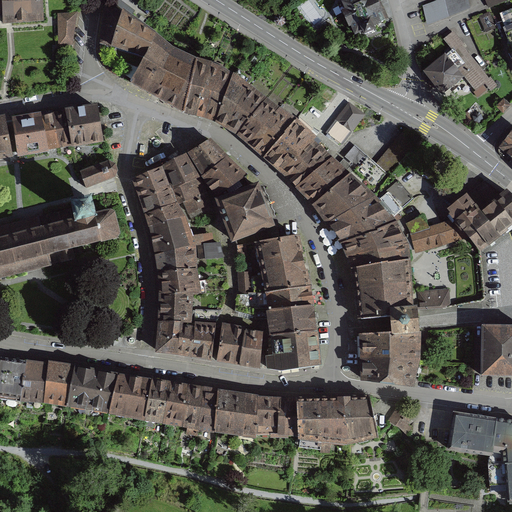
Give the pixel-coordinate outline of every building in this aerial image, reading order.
[(41,0),(2,0),(3,14),(3,23),(43,20),(41,0)] [(347,0),(338,5),(342,14),(337,17),(343,30),(348,28),(354,39),(377,28),(373,18),(380,15),(373,0),(347,0)] [(467,0),(442,0),(423,7),(428,26),(470,9),(467,0)] [(506,0),(484,0),(488,9),(507,1),(506,0)] [(125,14),(105,7),(100,43),(116,48),(116,52),(119,55),(123,59),(129,63),(140,68),(158,38),(147,29),(125,14)] [(490,13),(480,17),(486,31),(496,27),(490,13)] [(77,15),(58,15),(59,40),(73,39),(77,15)] [(497,87),(452,32),(444,39),(488,93),(497,87)] [(172,50),(158,38),(140,68),(131,82),(185,113),(197,62),(172,50)] [(447,56),(425,71),(441,94),(463,78),(447,56)] [(212,66),(197,62),(185,113),(217,121),(233,77),(224,70),(212,66)] [(234,77),(233,77),(217,121),(239,134),(267,101),(246,85),(251,78),(238,71),(234,77)] [(504,100),(497,107),(503,112),(510,105),(504,100)] [(296,123),(267,101),(239,134),(265,157),(296,123)] [(363,115),(350,105),(327,133),(341,144),(363,115)] [(97,106),(66,112),(66,113),(72,146),(103,141),(97,106)] [(66,113),(54,115),(60,148),(72,146),(66,113)] [(54,115),(41,117),(48,149),(60,148),(54,115)] [(48,149),(41,117),(15,122),(19,154),(48,149)] [(5,118),(0,119),(0,157),(12,156),(5,118)] [(312,138),(296,123),(265,157),(298,187),(330,160),(324,154),(329,150),(315,136),(312,138)] [(403,133),(376,165),(386,174),(388,175),(415,143),(403,133)] [(511,134),(500,148),(511,158),(511,134)] [(247,176),(209,141),(190,153),(208,181),(207,181),(218,196),(247,176)] [(354,171),(367,156),(355,146),(345,157),(350,161),(341,170),(348,176),(354,171)] [(374,188),(386,174),(376,165),(367,156),(354,171),(374,188)] [(203,186),(185,157),(164,167),(178,205),(184,202),(194,221),(214,214),(203,186)] [(341,170),(330,160),(298,187),(315,204),(348,176),(341,170)] [(110,163),(82,174),(87,190),(117,179),(119,173),(117,166),(110,163)] [(161,168),(135,180),(147,215),(175,204),(161,168)] [(372,198),(348,176),(315,204),(344,243),(381,230),(380,229),(395,223),(377,203),(372,198)] [(415,199),(398,181),(386,191),(388,193),(402,209),(415,199)] [(485,181),(467,196),(498,235),(511,224),(511,195),(508,191),(503,195),(485,181)] [(217,201),(233,241),(273,226),(257,185),(217,201)] [(377,203),(395,223),(400,219),(397,214),(402,209),(388,193),(377,203)] [(467,196),(449,211),(455,221),(467,239),(477,251),(487,244),(489,246),(500,237),(498,235),(467,196)] [(71,209),(0,227),(0,278),(74,259),(71,249),(116,238),(118,233),(113,213),(109,211),(93,215),(89,199),(70,204),(71,209)] [(175,204),(147,215),(151,227),(158,255),(160,273),(197,269),(197,265),(194,265),(193,245),(192,241),(195,240),(193,237),(191,238),(184,218),(175,204)] [(412,237),(430,231),(429,229),(424,218),(407,226),(412,237)] [(430,231),(412,237),(404,239),(406,243),(407,252),(415,250),(416,254),(467,239),(455,221),(429,229),(430,231)] [(386,244),(387,244),(404,239),(395,223),(380,229),(381,230),(386,244)] [(386,244),(381,230),(344,243),(349,256),(386,244)] [(298,235),(257,242),(264,276),(268,293),(269,293),(309,287),(298,235)] [(406,243),(404,239),(387,244),(386,244),(349,256),(354,269),(388,264),(388,265),(407,263),(407,252),(406,243)] [(220,244),(198,246),(199,259),(223,257),(220,244)] [(411,308),(407,263),(388,265),(388,264),(354,269),(362,319),(392,318),(392,309),(411,308)] [(197,269),(160,273),(161,294),(192,295),(201,293),(197,269)] [(249,273),(238,273),(239,295),(268,293),(264,276),(251,278),(249,273)] [(309,287),(269,293),(270,311),(313,306),(309,287)] [(447,290),(421,292),(422,308),(449,306),(447,290)] [(255,320),(272,319),(270,311),(269,293),(268,293),(239,295),(237,295),(235,311),(255,317),(255,320)] [(192,295),(161,294),(161,322),(191,323),(192,295)] [(270,311),(272,319),(272,325),(271,325),(271,328),(273,329),(274,336),(316,332),(313,306),(270,311)] [(417,307),(411,308),(392,309),(392,318),(393,324),(393,332),(394,334),(419,332),(418,322),(417,307)] [(191,323),(161,322),(159,352),(211,359),(215,326),(191,323)] [(511,326),(483,326),(482,375),(511,376),(511,326)] [(245,332),(223,327),(217,361),(240,364),(245,332)] [(262,334),(245,332),(240,364),(260,368),(262,334)] [(316,332),(274,336),(275,348),(268,348),(270,369),(282,371),(320,366),(316,332)] [(393,332),(362,333),(363,357),(392,360),(394,363),(417,365),(419,332),(394,334),(393,332)] [(392,360),(363,357),(364,380),(413,385),(417,365),(394,363),(392,360)] [(28,363),(3,360),(0,377),(0,395),(22,399),(28,363)] [(48,365),(28,363),(22,399),(33,399),(32,408),(42,409),(42,400),(68,403),(75,367),(48,363),(48,365)] [(118,375),(75,367),(68,403),(109,411),(118,375)] [(152,381),(118,375),(109,411),(113,412),(113,415),(126,418),(126,414),(145,418),(152,381)] [(190,386),(152,381),(145,418),(144,425),(153,427),(154,422),(167,424),(166,433),(173,435),(175,422),(184,424),(190,386)] [(219,391),(190,386),(184,424),(188,424),(187,433),(202,435),(204,427),(216,429),(219,391)] [(258,397),(219,391),(216,429),(240,433),(239,436),(246,437),(247,433),(256,435),(258,397)] [(278,399),(258,397),(256,435),(300,437),(298,400),(278,399)] [(371,397),(320,399),(323,436),(321,450),(320,452),(329,453),(331,441),(346,442),(378,435),(371,397)] [(323,436),(320,399),(298,400),(300,437),(309,438),(307,448),(321,450),(323,436)] [(412,416),(398,406),(388,421),(402,430),(412,416)] [(511,421),(455,414),(451,449),(490,455),(489,466),(511,464),(511,421)] [(511,464),(489,466),(491,486),(507,485),(509,501),(511,500),(511,464)]
